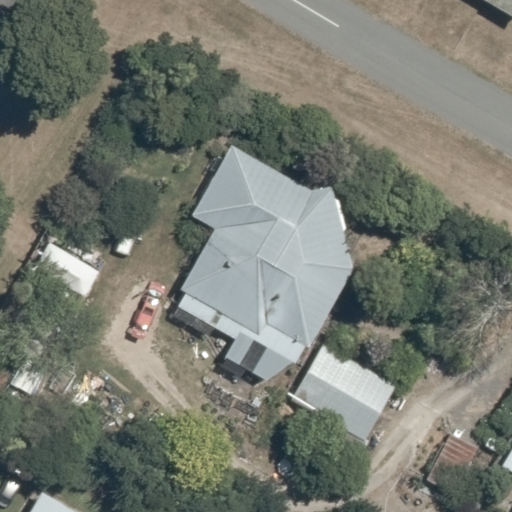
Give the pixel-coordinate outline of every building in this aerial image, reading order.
[(511,0),(483,0),(511,16),(511,0)] [(234,149),(198,213),(221,227),(187,287),(195,292),(180,318),(213,336),(219,326),(241,338),(226,364),(266,387),(300,363),(356,269),(335,186),(310,192),(234,149)] [(327,347),(294,399),(367,443),(399,391),(327,347)] [(511,511),(511,438),(511,439),(494,470),(511,480),(511,494),(503,510),(506,511),(511,511)] [(82,511),(45,490),(32,511),(82,511)]
